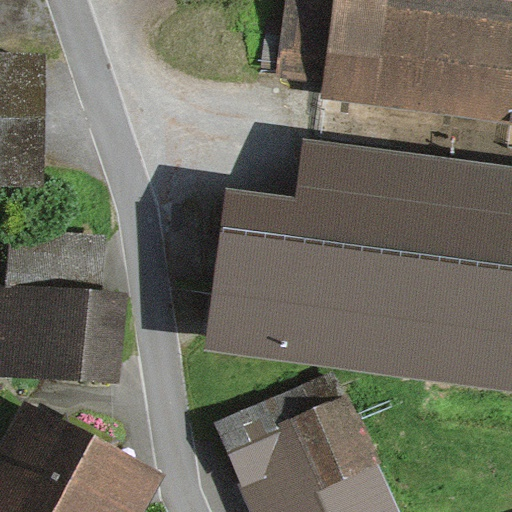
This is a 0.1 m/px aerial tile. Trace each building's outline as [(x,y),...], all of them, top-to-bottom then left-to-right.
[(511,0),(334,0),(321,100),(511,125),(511,0)] [(0,50),(0,184),(34,184),(33,50),(0,50)] [(511,180),(309,156),(302,216),(234,208),(216,357),(511,392),(511,180)] [(0,385),(121,401),(133,305),(101,301),(109,245),(12,232),(0,323),(0,385)] [(396,511),(330,374),(214,425),(249,511),(396,511)] [(141,511),(157,484),(27,411),(0,457),(0,511),(141,511)]
